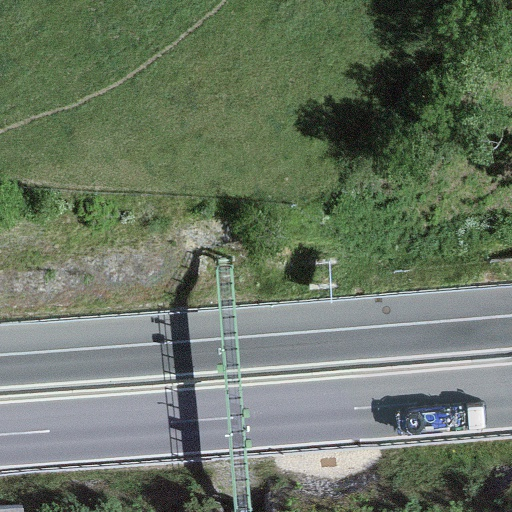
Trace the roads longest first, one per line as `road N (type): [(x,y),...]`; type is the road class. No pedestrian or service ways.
road 1 (trunk): [(511,332),(0,372)]
road 2 (trunk): [(0,435),(511,395)]
